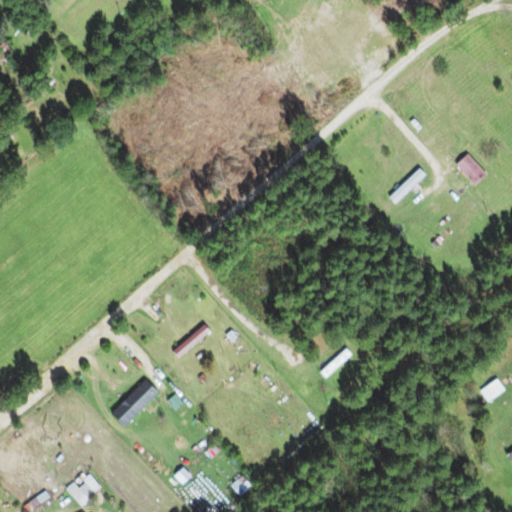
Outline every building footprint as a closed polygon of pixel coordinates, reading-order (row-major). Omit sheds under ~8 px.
[(30,102),(38,110),(69,80),(61,72),(30,102)] [(175,358),(169,351),(199,325),(205,333),(175,358)] [(316,373),(324,381),(349,356),(341,348),(316,373)] [(109,414),(142,381),(155,393),(121,426),(109,414)] [(511,471),(511,470),(511,447),(501,454),(511,471)] [(63,490),(79,508),(99,489),(83,472),(63,490)]
